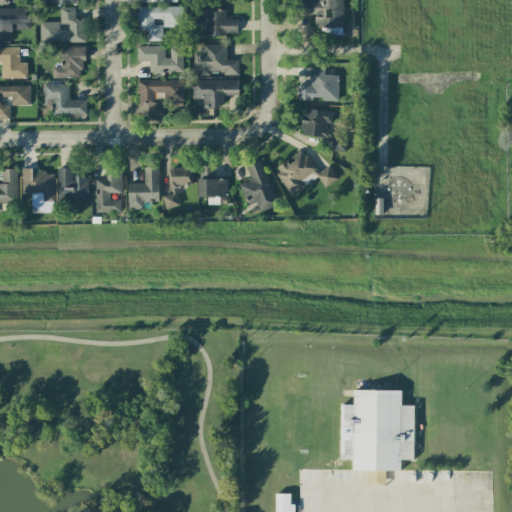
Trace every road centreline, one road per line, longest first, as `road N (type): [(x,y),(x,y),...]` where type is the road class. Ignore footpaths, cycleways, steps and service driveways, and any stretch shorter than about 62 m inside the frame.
road 1 (residential): [(266,0),(262,129),(237,137),(0,138)]
road 2 (residential): [(113,0),(115,138)]
